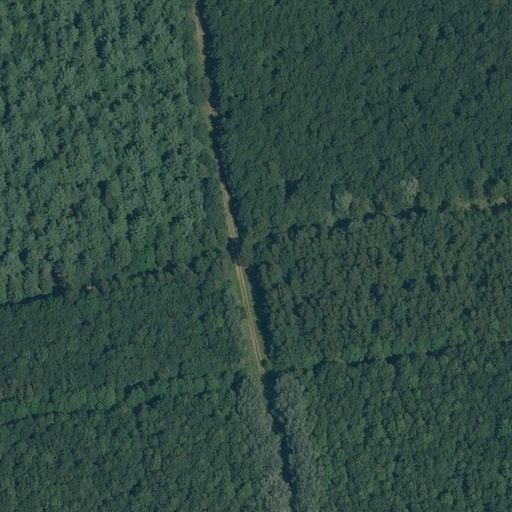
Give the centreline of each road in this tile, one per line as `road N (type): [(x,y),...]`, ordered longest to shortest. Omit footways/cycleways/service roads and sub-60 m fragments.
road 1 (track): [(511,202),(234,248)]
road 2 (track): [(234,248),(296,511)]
road 3 (track): [(194,0),(234,248)]
road 4 (track): [(234,248),(0,308)]
